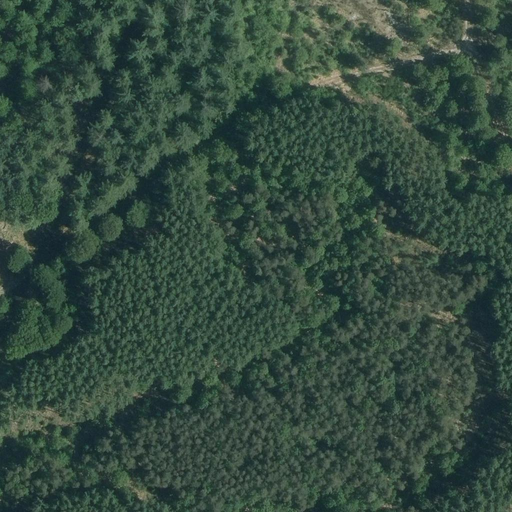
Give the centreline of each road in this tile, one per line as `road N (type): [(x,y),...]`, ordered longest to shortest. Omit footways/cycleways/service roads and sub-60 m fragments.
road 1 (track): [(0,293),(256,111),(365,73),(471,49),(459,0)]
road 2 (track): [(511,164),(471,49),(511,46)]
